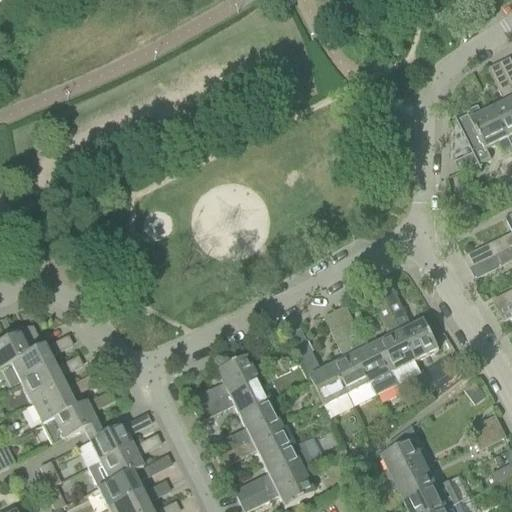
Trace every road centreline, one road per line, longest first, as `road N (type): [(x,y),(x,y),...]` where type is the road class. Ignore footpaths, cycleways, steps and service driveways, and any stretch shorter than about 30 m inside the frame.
road 1 (residential): [(139,370),(416,233)]
road 2 (residential): [(416,233),(435,77),(511,26)]
road 3 (residential): [(511,409),(416,233)]
road 4 (residential): [(0,298),(49,290),(139,370)]
road 5 (residential): [(213,511),(139,370)]
